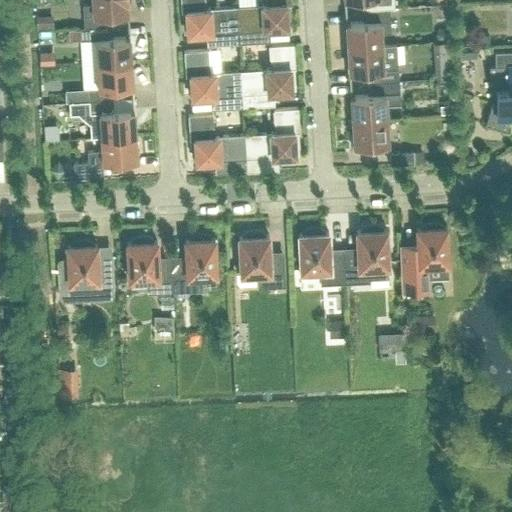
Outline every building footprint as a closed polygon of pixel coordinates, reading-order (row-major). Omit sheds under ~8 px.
[(82,3),(83,26),(107,25),(106,13),(126,11),(126,12),(127,12),(126,0),(91,0),(91,2),(82,3)] [(238,41),(235,5),(205,7),(204,0),(179,0),(180,11),(185,10),(186,16),(183,16),(184,30),(187,30),(187,32),(205,31),(206,43),(238,41)] [(265,0),(266,3),(235,5),(238,41),(269,39),(269,27),(287,26),(287,23),(289,23),(288,9),(286,9),(285,4),(290,3),(289,0),(265,0)] [(345,21),(346,46),(381,43),(381,32),(390,31),(389,6),(365,8),(366,20),(346,21),(345,21)] [(124,32),(143,31),(142,20),(123,22),(124,32)] [(94,38),(95,62),(131,60),(129,35),(128,35),(108,37),(107,25),(83,26),(79,26),(80,39),(94,38)] [(270,66),(239,68),(242,105),(274,103),(273,91),(291,89),(291,87),(293,87),(292,73),(290,73),(290,67),(294,67),(293,42),(268,43),(270,66)] [(381,43),(346,46),(348,71),(349,71),(349,70),(369,69),(369,81),(398,79),(396,43),(381,43)] [(242,105),(239,68),(209,70),(207,47),(183,49),(185,74),(189,74),(190,79),(187,80),(188,94),(191,94),(191,96),(209,95),(210,107),(242,105)] [(484,123),(505,129),(510,113),(511,112),(511,48),(494,49),(494,63),(488,64),(489,88),(495,87),(495,103),(491,102),(484,123)] [(87,87),(88,99),(112,98),(111,86),(131,84),(131,85),(132,85),(131,60),(95,62),(97,86),(87,87)] [(349,94),(351,119),(386,116),(385,103),(400,102),(398,79),(369,81),(370,93),(351,94),(349,94)] [(88,99),(69,100),(70,113),(89,111),(90,123),(99,123),(100,135),(135,133),(134,108),(132,108),(113,110),(112,98),(88,99)] [(274,130),(244,132),(246,170),(278,168),(277,155),(295,153),(295,151),(298,151),(297,137),(294,137),(294,131),(299,131),(297,105),(273,107),(274,130)] [(246,170),(244,132),(213,134),(212,111),(187,113),(189,138),(194,138),(194,143),(192,143),(192,157),(195,157),(195,160),(213,159),(214,171),(246,170)] [(386,116),(351,119),(353,149),(354,149),(354,148),(366,147),(366,142),(388,141),(386,116)] [(135,133),(100,135),(101,149),(87,149),(87,160),(73,161),(74,179),(103,177),(101,160),(123,158),(123,163),(136,162),(136,163),(137,163),(135,133)] [(388,151),(389,163),(413,162),(412,149),(388,151)] [(399,250),(401,291),(420,290),(430,289),(429,277),(448,276),(447,262),(446,224),(442,224),(442,222),(437,220),(433,219),(428,219),(423,221),(419,223),(419,226),(416,226),(417,249),(399,250)] [(357,252),(343,253),(344,281),(369,280),(369,266),(387,265),(386,227),(382,227),(382,225),(377,223),(373,222),(368,222),(364,224),(359,226),(360,229),(356,229),(357,252)] [(344,281),(343,253),(329,253),(328,230),(324,230),(324,228),(319,226),(315,225),(310,225),(305,226),(301,229),(302,231),(298,232),(300,269),(319,268),(319,283),(344,281)] [(242,234),(238,235),(240,272),(256,271),(257,286),(284,284),(283,256),(269,256),(268,233),(264,233),(264,231),(259,229),(255,228),(250,228),(246,229),(242,232),(242,234)] [(185,260),(171,261),(173,290),(198,289),(197,274),(216,273),(214,236),(210,236),(210,234),(206,231),(201,230),(196,231),(192,232),(188,235),(188,237),(184,237),(185,260)] [(173,290),(171,261),(157,262),(156,239),(152,239),(152,236),(148,234),(143,233),(138,234),(134,235),(130,238),(130,240),(126,240),(128,278),(147,277),(148,291),(173,290)] [(66,243),(68,281),(84,280),(85,294),(113,293),(111,264),(97,265),(96,242),(92,242),(92,239),(88,237),(83,236),(78,237),(74,238),(70,240),(70,243),(66,243)] [(0,270),(0,280),(9,280),(8,270),(0,270)] [(0,289),(9,289),(9,280),(0,280),(0,289)] [(1,312),(2,325),(11,325),(10,311),(1,312)] [(11,325),(2,325),(3,338),(12,338),(11,325)] [(4,357),(4,370),(13,370),(13,357),(4,357)] [(13,370),(4,370),(5,383),(14,383),(13,370)] [(11,402),(12,415),(21,415),(20,402),(11,402)] [(21,415),(12,415),(12,429),(21,428),(21,415)] [(8,448),(9,461),(18,461),(17,448),(8,448)] [(18,461),(9,461),(9,474),(18,474),(18,461)] [(10,494),(11,507),(20,506),(19,493),(10,494)]
